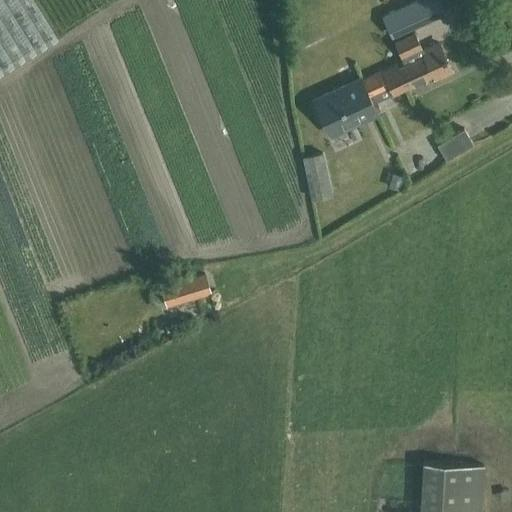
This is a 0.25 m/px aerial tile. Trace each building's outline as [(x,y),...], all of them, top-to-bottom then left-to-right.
[(0,0),(0,72),(58,36),(35,0),(0,0)] [(414,2),(383,16),(391,34),(423,20),(414,2)] [(396,64),(363,79),(373,102),(432,75),(435,80),(452,72),(438,43),(422,51),(414,34),(396,43),(405,64),(398,67),(396,64)] [(331,133),(351,125),(378,112),(362,78),(315,99),(318,104),(315,106),(321,119),(324,118),(331,133)] [(438,145),(446,160),(474,144),(465,129),(438,145)] [(332,195),(323,153),(304,158),(313,199),(332,195)] [(217,307),(207,273),(161,287),(167,307),(193,300),(197,314),(217,307)] [(479,511),(482,464),(422,460),(418,511),(479,511)]
